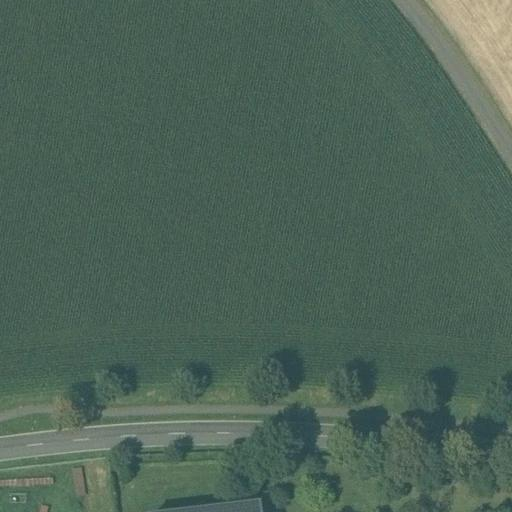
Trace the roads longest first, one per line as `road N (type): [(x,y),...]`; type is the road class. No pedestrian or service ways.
road 1 (secondary): [(511,459),(228,433),(0,450)]
road 2 (unclassified): [(406,0),(511,148)]
